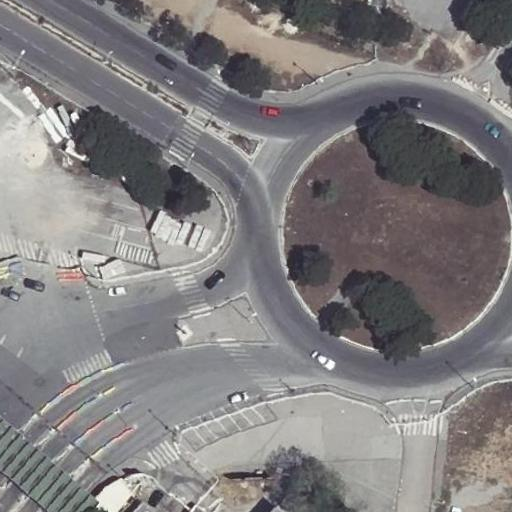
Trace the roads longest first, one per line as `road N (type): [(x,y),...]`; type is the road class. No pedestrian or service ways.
road 1 (primary): [(0,24),(223,161),(259,211)]
road 2 (primary): [(259,211),(265,281),(281,312),(333,358),(399,373),(468,353)]
road 3 (primary): [(307,127),(243,114),(47,0)]
road 4 (unknown): [(0,196),(34,274),(120,423)]
road 5 (unknown): [(435,367),(416,511)]
road 6 (primary): [(429,99),(386,95),(344,105),(307,127)]
